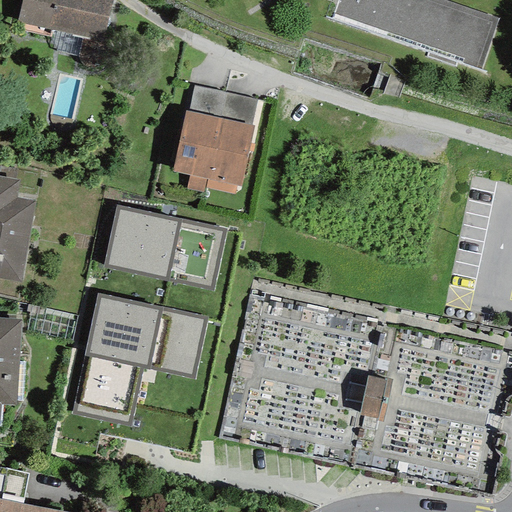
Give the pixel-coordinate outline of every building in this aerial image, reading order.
[(21,0),(16,22),(103,42),(111,0),(21,0)] [(336,0),(331,15),(482,70),(499,20),(442,0),(336,0)] [(188,112),(219,119),(225,93),(193,86),(188,112)] [(225,93),(219,119),(251,125),(257,99),(225,93)] [(207,179),(219,119),(188,112),(184,111),(172,172),(189,176),(205,179),(207,179)] [(241,187),(254,126),(251,125),(219,119),(207,179),(237,186),(241,187)] [(0,176),(0,278),(21,282),(34,201),(16,198),(19,180),(0,176)] [(202,193),(205,179),(189,176),(186,189),(202,193)] [(237,186),(207,179),(205,188),(235,195),(237,186)] [(227,229),(115,205),(101,266),(214,291),(227,229)] [(208,317),(97,294),(71,415),(130,427),(142,368),(195,379),(208,317)] [(0,426),(1,426),(2,404),(16,405),(20,319),(0,318),(0,426)] [(391,378),(370,374),(362,414),(382,419),(391,378)] [(0,511),(65,511),(0,499),(0,511)]
